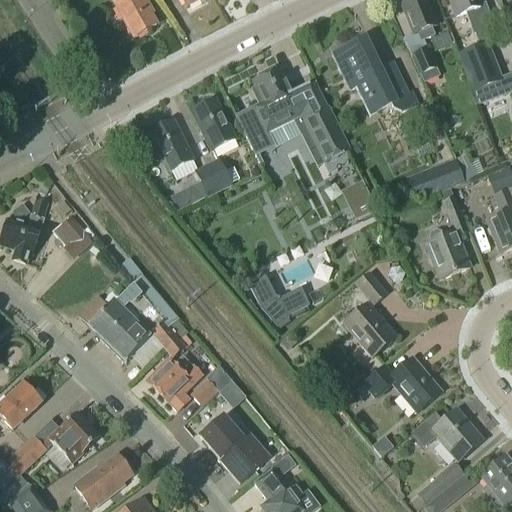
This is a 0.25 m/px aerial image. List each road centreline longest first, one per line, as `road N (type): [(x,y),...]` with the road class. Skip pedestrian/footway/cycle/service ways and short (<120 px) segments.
road 1 (residential): [(205,511),(0,297)]
road 2 (unclassified): [(98,110),(318,0)]
road 3 (residential): [(511,300),(489,316),(477,358),(511,411)]
road 4 (residential): [(98,110),(31,3)]
